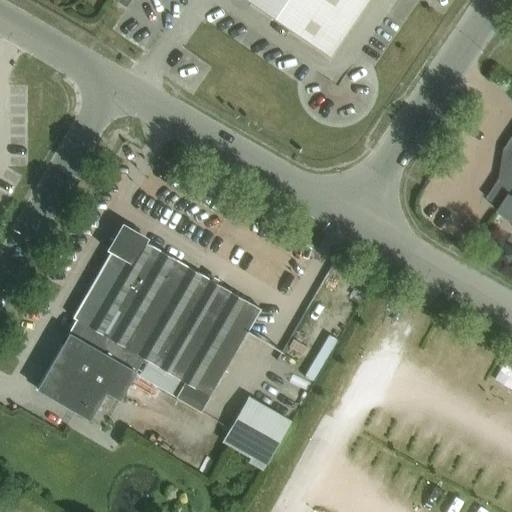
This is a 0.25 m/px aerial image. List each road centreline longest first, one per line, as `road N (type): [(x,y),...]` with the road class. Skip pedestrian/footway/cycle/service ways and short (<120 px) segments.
road 1 (unclassified): [(351,222),(115,83)]
road 2 (unclassified): [(500,0),(351,222)]
road 3 (residential): [(0,283),(115,83)]
road 4 (unclassified): [(351,222),(511,312)]
road 5 (unclassified): [(115,83),(0,16)]
